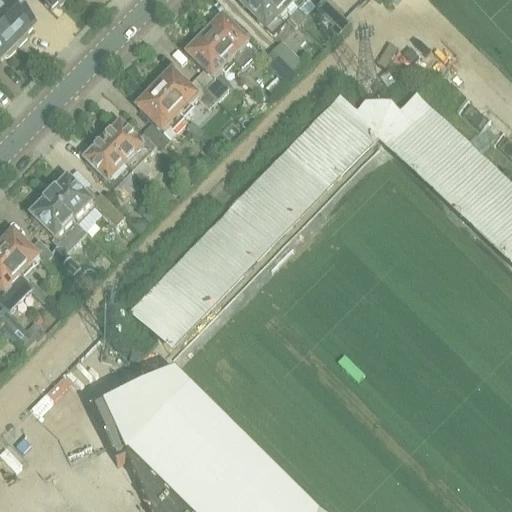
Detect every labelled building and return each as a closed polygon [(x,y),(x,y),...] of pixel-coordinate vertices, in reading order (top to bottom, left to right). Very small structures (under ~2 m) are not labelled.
[(0,0),(0,32),(16,48),(18,50),(27,41),(26,38),(33,31),(1,0),(0,0)] [(36,0),(49,12),(57,5),(60,8),(68,0),(36,0)] [(278,21),(284,16),(295,27),(296,26),(268,0),(246,0),(240,7),(274,40),(285,28),(278,21)] [(305,0),(268,0),(296,26),(302,20),(299,14),(309,4),(305,0)] [(337,40),(350,27),(337,14),(324,2),(315,12),(333,29),(330,33),(337,40)] [(235,70),(240,75),(245,79),(244,80),(258,93),(264,99),(268,96),(247,76),(257,66),(255,65),(260,59),(221,21),(203,39),(235,71),(235,70)] [(0,64),(5,60),(8,60),(18,50),(16,48),(0,32),(0,64)] [(228,86),(224,81),(235,71),(203,39),(186,57),(204,75),(195,83),(218,105),(229,94),(228,86)] [(282,45),(272,55),(296,79),(307,69),(282,45)] [(272,55),(264,64),(262,66),(287,90),(296,79),(272,55)] [(256,96),(258,93),(244,80),(245,79),(240,75),(237,78),(256,96)] [(172,76),(154,94),(180,119),(197,101),(209,114),(218,105),(195,83),(187,91),(172,76)] [(161,152),(169,144),(162,137),(180,119),(154,94),(136,112),(151,126),(142,135),(161,152)] [(511,193),(421,106),(340,103),(144,304),(147,307),(132,323),(178,368),(382,158),(511,284),(511,193)] [(201,133),(192,125),(186,131),(195,140),(201,133)] [(144,140),(138,146),(121,129),(102,147),(132,177),(157,152),(144,140)] [(210,142),(201,133),(195,140),(204,148),(210,142)] [(85,165),(114,195),(132,177),(102,147),(85,165)] [(102,198),(93,207),(68,182),(49,201),(78,229),(96,211),(111,226),(121,217),(102,198)] [(178,203),(169,192),(157,203),(166,214),(178,203)] [(30,220),(59,248),(78,229),(49,201),(30,220)] [(142,238),(152,230),(145,222),(137,222),(132,228),(142,238)] [(14,239),(0,253),(0,258),(22,280),(38,263),(45,269),(53,260),(40,247),(31,256),(14,239)] [(52,258),(74,280),(82,272),(60,250),(52,258)] [(0,293),(4,297),(22,280),(0,258),(0,293)] [(42,294),(33,285),(27,291),(35,300),(42,294)] [(36,346),(6,316),(0,322),(0,347),(8,340),(25,357),(36,346)] [(308,511),(198,400),(134,463),(182,511),(308,511)] [(86,420),(106,443),(115,435),(95,412),(86,420)] [(0,469),(16,461),(0,432),(0,469)]
